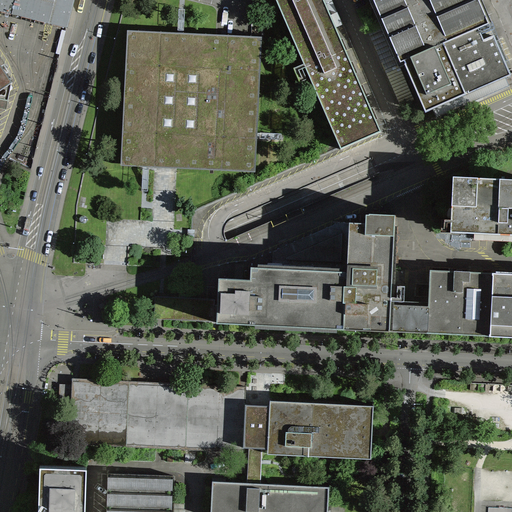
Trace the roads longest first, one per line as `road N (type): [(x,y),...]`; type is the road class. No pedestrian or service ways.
road 1 (primary): [(20,338),(410,358)]
road 2 (tertiary): [(20,338),(95,0)]
road 3 (residential): [(410,358),(404,511)]
road 4 (primary): [(0,460),(20,338)]
